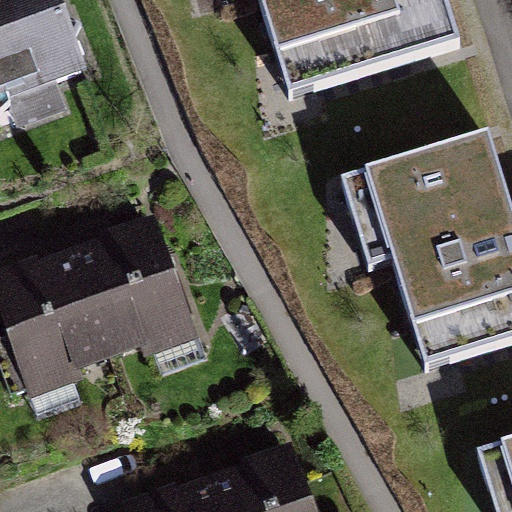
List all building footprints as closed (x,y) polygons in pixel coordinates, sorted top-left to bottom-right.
[(45,0),(2,0),(0,1),(0,141),(86,111),(45,0)] [(230,0),(232,3),(240,0),(256,0),(288,101),(455,51),(439,0),(230,0)] [(511,215),(490,142),(340,188),(366,273),(394,265),(427,371),(511,344),(511,215)] [(145,238),(0,290),(0,296),(36,392),(183,339),(145,238)] [(511,511),(511,446),(474,458),(490,511),(511,511)] [(297,511),(279,463),(150,511),(297,511)]
